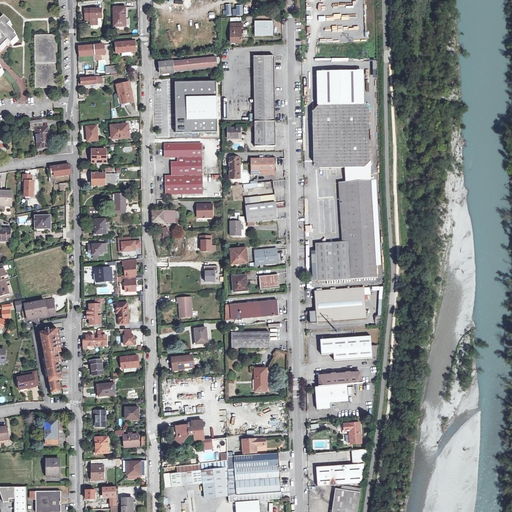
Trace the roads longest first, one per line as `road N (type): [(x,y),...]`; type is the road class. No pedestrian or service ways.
road 1 (residential): [(299,511),(290,0)]
road 2 (unclassified): [(155,511),(145,38)]
road 3 (residential): [(73,157),(78,405)]
